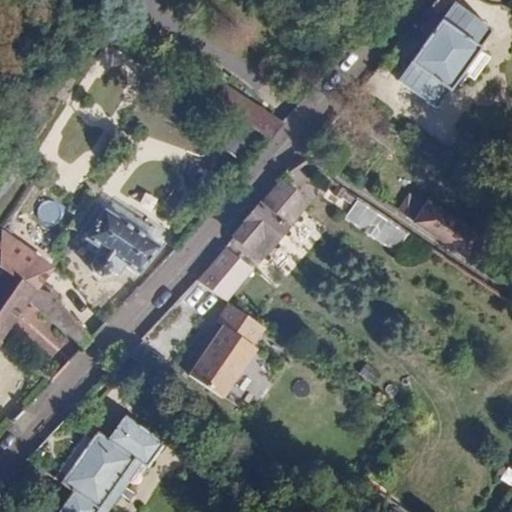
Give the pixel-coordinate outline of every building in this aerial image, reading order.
[(454,3),(399,83),(438,110),(493,31),(454,3)] [(112,17),(106,26),(127,40),(133,31),(112,17)] [(216,79),(206,95),(212,99),(223,84),(216,79)] [(223,84),(212,99),(231,112),(241,96),(223,84)] [(231,112),(270,139),(283,124),(241,96),(231,112)] [(489,201),(475,223),(495,237),(511,213),(511,207),(461,173),(453,186),(460,190),(465,184),(489,201)] [(280,182),(229,242),(239,249),(242,245),(259,259),(306,203),(280,182)] [(392,250),(403,231),(351,200),(340,218),(392,250)] [(414,224),(475,265),(481,257),(468,248),(476,235),(428,203),(414,224)] [(86,231),(100,244),(89,259),(90,266),(99,273),(107,272),(111,268),(117,272),(124,264),(137,275),(160,247),(109,204),(86,231)] [(11,231),(5,227),(1,232),(8,237),(11,231)] [(0,233),(0,264),(2,266),(36,287),(51,266),(8,237),(1,232),(0,233)] [(191,279),(217,303),(247,271),(221,247),(191,279)] [(2,266),(0,268),(0,337),(25,303),(81,348),(89,341),(83,334),(50,296),(36,287),(2,266)] [(221,327),(186,376),(219,399),(253,350),(221,327)] [(90,328),(83,334),(89,341),(96,333),(90,328)] [(372,384),(379,372),(363,362),(356,374),(372,384)] [(95,431),(59,482),(72,491),(57,511),(102,511),(139,461),(156,437),(125,417),(108,440),(95,431)] [(156,437),(139,461),(152,470),(168,446),(156,437)]
